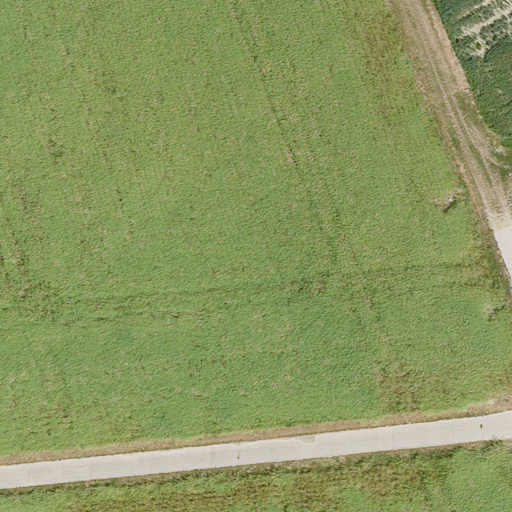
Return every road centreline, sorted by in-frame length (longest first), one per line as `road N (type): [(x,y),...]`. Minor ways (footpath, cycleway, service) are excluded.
road 1 (track): [(0,472),(511,422)]
road 2 (track): [(472,168),(406,0)]
